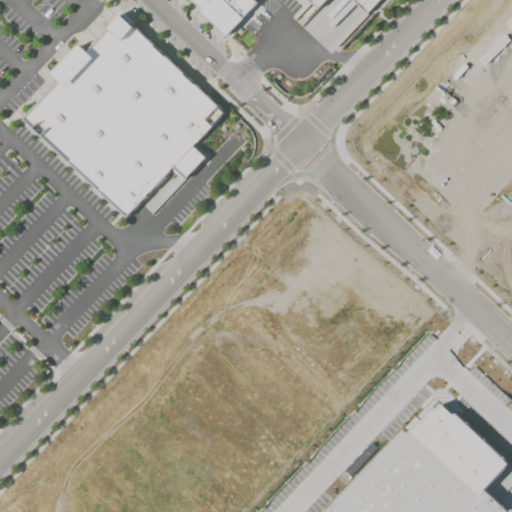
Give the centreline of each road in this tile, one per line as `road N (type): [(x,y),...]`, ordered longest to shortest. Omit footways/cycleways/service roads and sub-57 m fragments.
road 1 (tertiary): [(215,235),(0,462)]
road 2 (tertiary): [(438,0),(302,142)]
road 3 (residential): [(150,0),(252,95)]
road 4 (tertiary): [(302,142),(215,235)]
